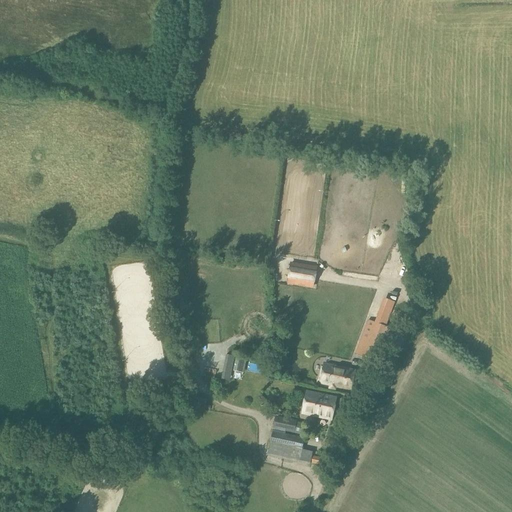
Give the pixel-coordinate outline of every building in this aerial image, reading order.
[(313,287),(317,270),(291,266),(288,283),(313,287)] [(384,298),(374,322),(368,320),(355,354),(381,364),(394,330),(385,327),(395,303),(384,298)] [(336,391),(337,386),(350,389),(354,372),(325,366),(321,382),(329,384),(328,389),(336,391)] [(320,400),(321,395),(306,391),(301,414),(317,417),(321,401),(320,400)] [(321,401),(317,417),(332,420),(337,398),(321,395),(320,400),(321,401)] [(294,433),(296,422),(275,418),(273,429),(286,431),(294,433)] [(270,445),(286,448),(288,436),(273,433),(270,445)] [(286,448),(302,451),(304,439),(288,436),(286,448)] [(100,463),(97,468),(106,472),(108,466),(100,463)]
